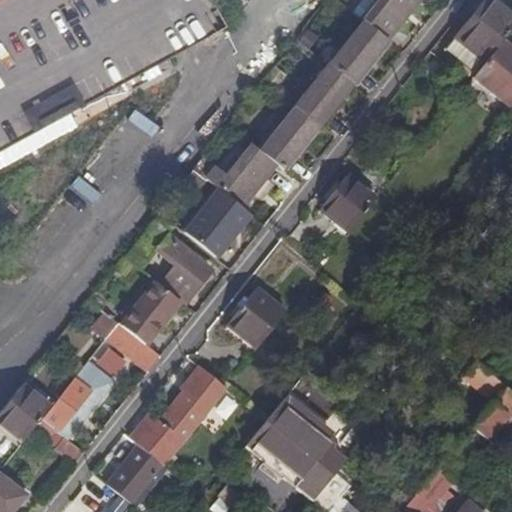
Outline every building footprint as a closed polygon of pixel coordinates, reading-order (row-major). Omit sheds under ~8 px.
[(0,0),(0,152),(226,30),(209,0),(0,0)] [(378,0),(361,22),(365,24),(384,40),(416,0),(378,0)] [(503,39),(511,28),(511,14),(494,0),(486,0),(462,31),(490,55),(503,39)] [(384,40),(365,24),(330,68),(351,85),(386,42),(384,40)] [(490,55),(462,31),(455,39),(484,63),(490,55)] [(511,46),(503,39),(490,55),(484,63),(474,75),(511,106),(511,46)] [(355,88),(389,44),(386,42),(351,85),(355,88)] [(278,65),(263,84),(270,91),(286,71),(278,65)] [(294,110),(295,111),(316,128),(351,85),(330,68),(294,110)] [(295,111),(261,154),(276,166),(283,172),(296,156),(291,152),(299,143),(303,146),(318,129),(316,128),(295,111)] [(261,154),(253,148),(229,180),(217,170),(207,182),(209,184),(238,207),(241,210),(253,195),(259,187),(276,166),(261,154)] [(217,170),(203,159),(193,171),(207,182),(217,170)] [(319,208),(349,232),(376,199),(346,175),(319,208)] [(209,184),(174,227),(203,250),(238,207),(209,184)] [(259,187),(253,195),(257,198),(263,191),(259,187)] [(141,236),(124,258),(132,265),(148,244),(157,233),(149,226),(141,236)] [(155,250),(160,253),(176,266),(167,276),(191,295),(210,272),(165,237),(155,250)] [(148,244),(132,265),(143,274),(160,253),(155,250),(148,244)] [(180,303),(183,305),(191,295),(167,276),(159,287),(180,303)] [(121,326),(133,336),(145,346),(180,303),(159,287),(155,283),(121,326)] [(255,350),(286,312),(256,288),(226,326),(255,350)] [(117,324),(110,333),(125,346),(133,336),(121,326),(117,324)] [(306,370),(334,393),(346,378),(318,356),(306,370)] [(89,362),(42,421),(54,430),(65,415),(67,417),(83,399),(90,405),(110,380),(89,362)] [(492,402),(505,386),(475,362),(462,377),(492,402)] [(129,441),(138,448),(162,467),(222,392),(196,372),(146,434),(139,428),(129,441)] [(52,404),(24,382),(9,401),(0,412),(0,420),(24,440),(40,419),(52,404)] [(471,427),(486,440),(506,415),(511,420),(511,392),(505,386),(492,402),(471,427)] [(441,404),(448,394),(439,387),(431,396),(441,404)] [(323,431),(325,429),(285,397),(244,447),(262,462),(261,464),(280,479),(281,477),(312,503),(321,492),(345,463),(332,452),(331,437),(323,431)] [(54,430),(60,435),(63,437),(90,405),(83,399),(67,417),(65,415),(54,430)] [(365,437),(355,428),(342,444),(353,452),(361,442),(362,443),(366,437),(365,437)] [(74,465),(83,453),(63,437),(60,435),(51,446),(74,465)] [(138,448),(107,487),(131,505),(132,506),(162,467),(138,448)] [(467,465),(456,455),(449,463),(461,473),(467,465)] [(451,480),(454,482),(458,476),(447,466),(442,472),(451,480)] [(437,468),(419,491),(433,502),(451,480),(442,472),(437,468)] [(0,475),(0,511),(13,511),(27,496),(0,475)] [(330,511),(336,505),(321,492),(312,503),(311,504),(321,511),(330,511)] [(488,511),(471,497),(458,511),(488,511)] [(100,511),(118,511),(107,503),(100,511)]
